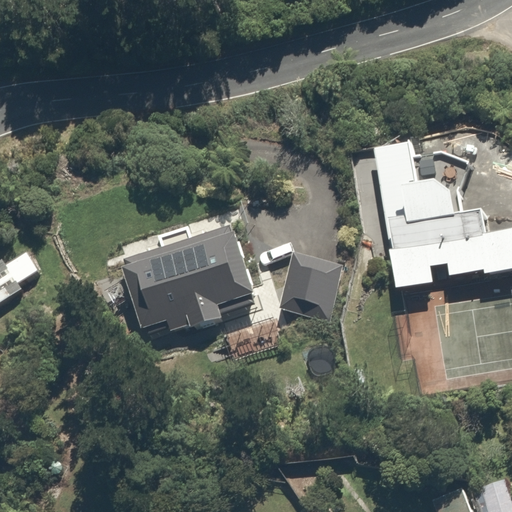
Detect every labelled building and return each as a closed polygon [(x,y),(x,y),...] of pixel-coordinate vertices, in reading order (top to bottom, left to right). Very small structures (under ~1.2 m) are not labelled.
[(403,299),(449,292),(447,275),(460,273),(461,284),(494,279),(495,285),(511,282),(511,238),(501,240),(497,216),(475,220),(470,187),(428,193),(419,138),(380,144),(403,299)] [(235,328),(233,320),(270,309),(247,233),(132,267),(155,343),(199,330),(202,338),(235,328)] [(31,252),(0,270),(0,313),(50,285),(31,252)] [(332,327),(348,272),(299,258),(284,313),(332,327)] [(511,511),(511,482),(486,490),(491,511),(511,511)] [(480,511),(474,490),(437,501),(440,511),(480,511)]
